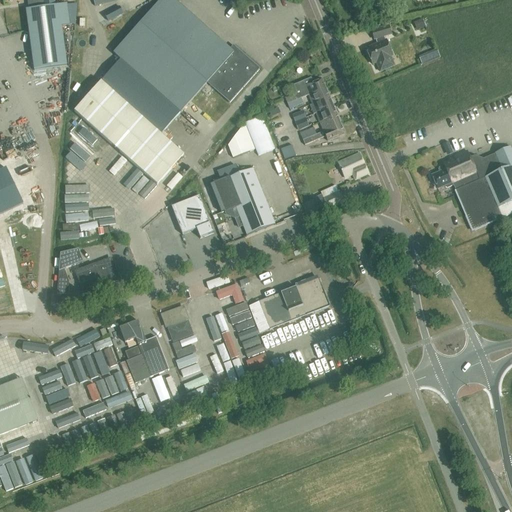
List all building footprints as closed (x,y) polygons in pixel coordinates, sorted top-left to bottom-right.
[(24,0),(25,4),(29,3),(29,10),(56,6),(54,0),(24,0)] [(75,112),(158,186),(184,156),(161,135),(181,113),(181,114),(207,84),(230,104),(260,70),(234,46),(229,51),(172,0),(161,0),(114,54),(121,60),(75,112)] [(56,6),(29,10),(32,30),(29,31),(34,70),(67,66),(62,26),(70,25),(67,4),(56,6)] [(102,12),(104,20),(119,17),(117,8),(102,12)] [(421,19),(411,23),(414,32),(424,28),(421,19)] [(375,40),(376,40),(378,45),(367,49),(370,58),(369,59),(371,63),(372,63),(373,65),(378,63),(382,71),(381,72),(395,66),(391,58),(394,57),(387,41),(386,42),(385,38),(392,36),(389,27),(372,32),(375,40)] [(254,43),(252,47),(272,62),(275,58),(254,43)] [(309,96),(326,89),(322,79),(313,83),(311,79),(295,85),(297,91),(294,93),(295,96),(286,100),(288,105),(302,99),(309,96)] [(313,105),(313,106),(330,99),(326,89),(309,96),(313,105)] [(288,105),(290,110),(304,104),(302,99),(288,105)] [(334,108),(330,99),(313,106),(313,105),(310,106),(314,115),(316,114),(317,115),(334,108)] [(317,115),(321,124),(337,117),(334,108),(317,115)] [(321,124),(324,132),(324,133),(341,125),(337,117),(321,124)] [(241,130),(227,148),(233,161),(256,150),(259,157),(275,151),(263,119),(245,125),(246,128),(241,130)] [(305,119),(295,123),(298,130),(308,126),(305,119)] [(345,135),(341,125),(324,133),(324,132),(317,135),(317,136),(304,142),(305,146),(326,137),(328,142),(345,135)] [(314,128),(300,134),(304,142),(317,136),(317,135),(314,128)] [(450,162),(443,165),(444,166),(439,168),(438,170),(439,173),(432,176),(437,189),(451,183),(452,186),(453,185),(472,231),(502,218),(498,208),(511,202),(511,157),(508,149),(496,155),(482,160),(475,157),(470,159),(467,152),(449,159),(450,162)] [(345,179),(352,175),(355,181),(368,174),(359,153),(338,163),(345,179)] [(214,184),(225,213),(236,208),(247,236),(275,225),(253,169),(230,178),(214,184)] [(2,171),(0,171),(0,202),(14,196),(2,171)] [(325,200),(329,209),(343,203),(338,193),(325,200)] [(200,197),(172,208),(183,236),(197,230),(200,239),(214,234),(200,197)] [(60,254),(57,294),(65,295),(68,292),(69,282),(64,270),(83,262),(77,248),(60,254)] [(101,292),(99,287),(118,280),(110,259),(76,273),(86,298),(101,292)] [(259,302),(269,331),(330,307),(319,279),(259,302)] [(141,356),(126,362),(134,384),(168,371),(156,338),(146,342),(138,321),(119,329),(125,343),(135,339),(137,345),(141,356)] [(116,331),(108,335),(112,342),(119,339),(116,331)] [(118,364),(121,375),(126,373),(123,362),(118,364)] [(0,436),(38,422),(22,379),(0,387),(0,436)]
